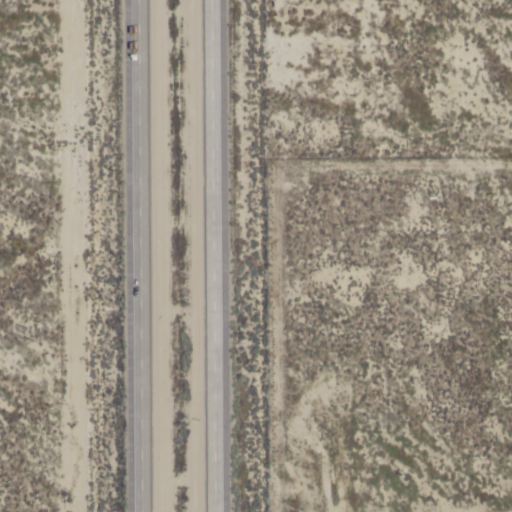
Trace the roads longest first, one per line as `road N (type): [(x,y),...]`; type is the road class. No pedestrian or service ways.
road 1 (motorway): [(213,511),(210,0)]
road 2 (motorway): [(138,0),(141,511)]
